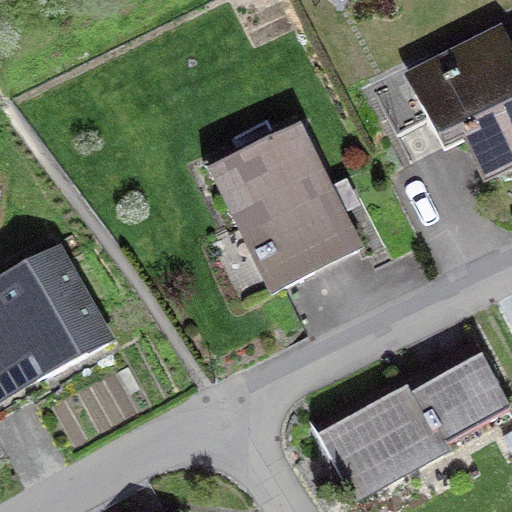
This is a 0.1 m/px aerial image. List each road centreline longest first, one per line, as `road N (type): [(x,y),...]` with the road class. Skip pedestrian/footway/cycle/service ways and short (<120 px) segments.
road 1 (residential): [(231,398),(511,262)]
road 2 (residential): [(29,511),(231,398)]
road 3 (residential): [(294,511),(231,398)]
